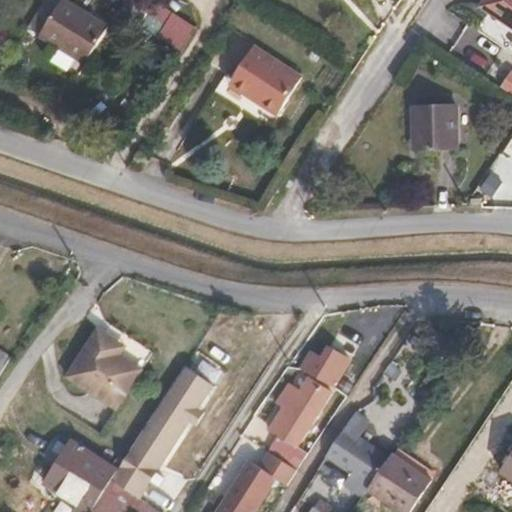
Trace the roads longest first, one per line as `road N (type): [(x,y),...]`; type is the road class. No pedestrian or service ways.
road 1 (residential): [(0,216),(224,295),(511,304)]
road 2 (residential): [(511,230),(229,225),(0,145)]
road 3 (unknown): [(316,298),(172,511)]
road 4 (unknown): [(97,250),(0,388)]
